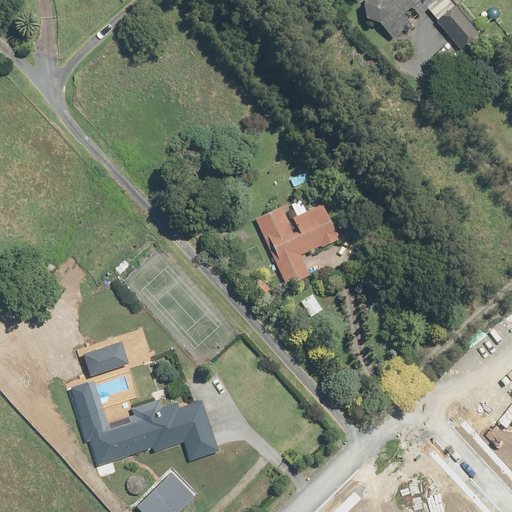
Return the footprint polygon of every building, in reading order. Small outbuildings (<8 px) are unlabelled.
[(434,1),(432,0),(384,0),(383,1),(376,0),(371,0),(361,6),(364,21),(376,25),(379,29),(388,40),(408,23),(402,18),(409,11),(415,17),(434,1)] [(455,8),(435,25),(456,51),(477,34),(455,8)] [(489,11),(488,11),(482,11),(482,18),(481,18),(480,18),(479,19),(478,20),(478,21),(477,22),(477,23),(476,24),(476,25),(477,26),(477,27),(477,28),(478,29),(479,29),(480,30),(481,30),(482,31),(483,31),(484,31),(485,31),(486,30),(487,30),(488,29),(488,28),(489,27),(489,26),(490,25),(490,24),(490,23),(489,22),(489,21),(488,20),(488,19),(487,19),(486,18),(488,17),(489,18),(489,19),(490,20),(491,20),(492,20),(493,21),(494,21),(495,21),(496,20),(497,20),(498,19),(499,19),(499,18),(500,17),(500,16),(500,15),(500,14),(500,13),(500,12),(499,11),(498,10),(498,9),(497,9),(496,8),(495,8),(494,8),(493,8),(492,8),(491,9),(490,9),(489,10),(489,11)] [(278,207),(254,218),(282,287),(308,277),(299,255),(335,239),(322,203),(284,219),(278,207)] [(86,353),(92,372),(128,361),(122,341),(86,353)] [(91,382),(73,388),(96,468),(151,452),(152,454),(185,445),(189,461),(219,453),(203,399),(179,406),(178,402),(160,408),(158,401),(127,410),(130,419),(104,427),(91,382)] [(177,511),(155,492),(137,511),(177,511)]
